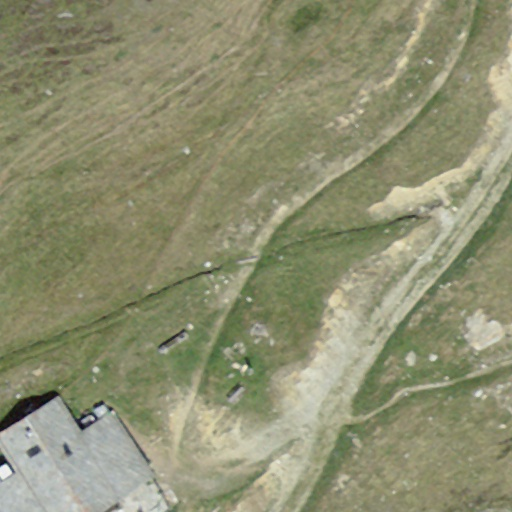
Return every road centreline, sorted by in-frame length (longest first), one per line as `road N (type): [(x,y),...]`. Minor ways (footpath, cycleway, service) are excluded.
road 1 (track): [(511,141),(368,347),(330,421)]
road 2 (track): [(330,421),(363,418),(404,387),(511,360)]
